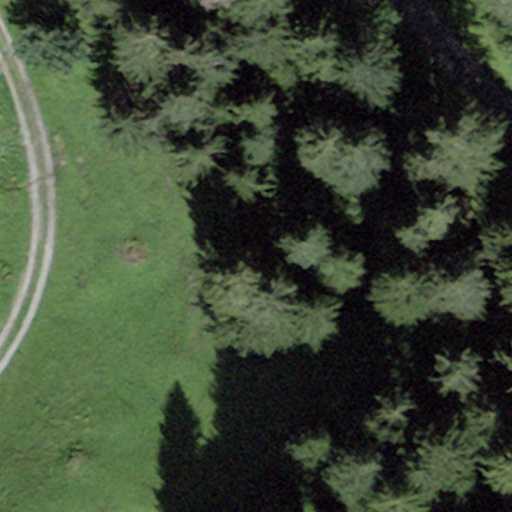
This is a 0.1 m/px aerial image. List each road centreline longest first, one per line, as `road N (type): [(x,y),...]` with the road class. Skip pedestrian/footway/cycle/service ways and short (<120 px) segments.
road 1 (track): [(0,36),(28,107),(44,217),(25,308),(0,353)]
road 2 (track): [(413,0),(474,79),(511,110)]
